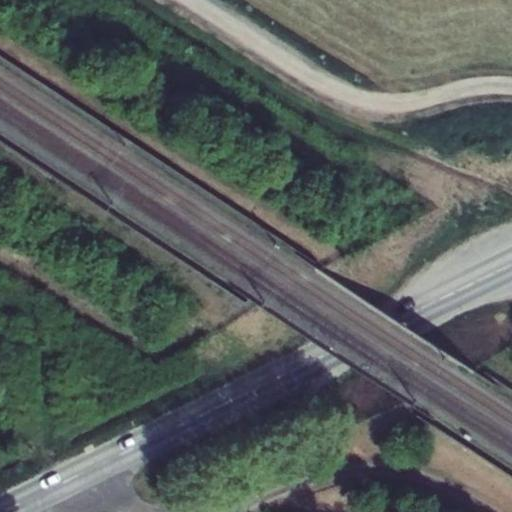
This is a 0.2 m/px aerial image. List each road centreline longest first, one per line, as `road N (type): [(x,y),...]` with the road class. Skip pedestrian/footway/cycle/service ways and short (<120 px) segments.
road 1 (primary): [(511,263),(3,511)]
road 2 (track): [(511,85),(369,102),(325,84),(196,0)]
